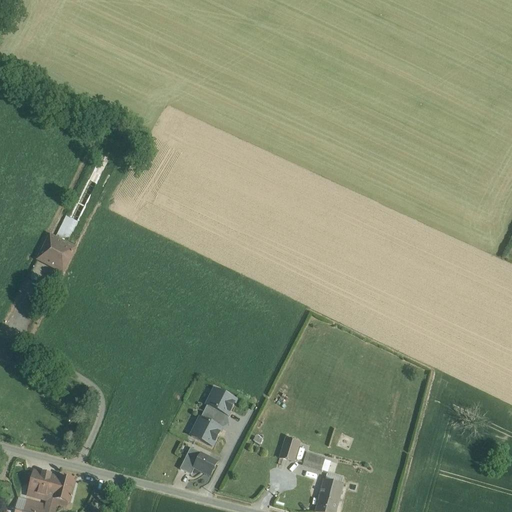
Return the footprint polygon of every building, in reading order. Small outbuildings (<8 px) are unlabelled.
[(109,159),(102,155),(100,161),(106,165),(109,159)] [(67,252),(52,245),(44,262),(51,265),(52,263),(62,268),(64,265),(61,263),(67,252)] [(0,335),(0,359),(8,362),(15,340),(0,335)] [(215,391),(192,437),(212,447),(235,401),(215,391)] [(299,444),(286,440),(280,459),(293,463),(299,444)] [(201,454),(190,449),(185,460),(195,465),(201,454)] [(217,463),(201,454),(195,465),(193,470),(194,470),(201,474),(201,473),(209,477),(208,477),(210,478),(217,463)] [(323,463),(306,458),(304,466),(320,471),(323,463)] [(195,465),(185,460),(180,471),(191,476),(194,470),(193,470),(195,465)] [(58,479),(34,473),(29,492),(53,499),(58,479)] [(74,483),(58,479),(53,499),(60,501),(69,503),(74,483)] [(343,486),(324,481),(319,499),(338,504),(343,486)] [(335,511),(338,504),(319,499),(315,511),(335,511)]
